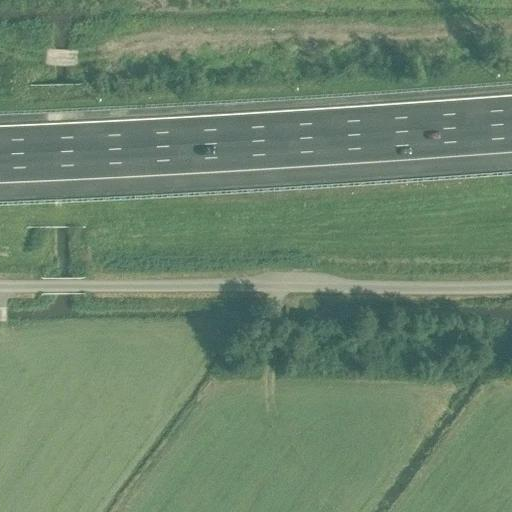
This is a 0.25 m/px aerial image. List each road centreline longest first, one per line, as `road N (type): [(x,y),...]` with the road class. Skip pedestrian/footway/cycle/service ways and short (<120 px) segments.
road 1 (motorway): [(0,154),(511,124)]
road 2 (unclassified): [(511,287),(0,287)]
